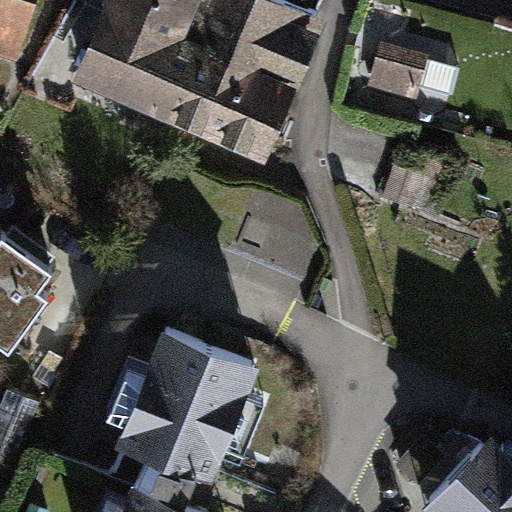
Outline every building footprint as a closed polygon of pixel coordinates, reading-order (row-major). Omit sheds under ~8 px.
[(39,0),(0,0),(0,54),(21,61),(39,0)] [(338,17),(297,0),(116,0),(82,78),(276,161),(338,17)] [(430,55),(380,42),(368,87),(418,100),(430,55)] [(57,264),(0,224),(0,342),(10,350),(48,297),(38,290),(57,264)] [(258,369),(160,331),(114,448),(146,461),(135,489),(129,487),(119,511),(189,511),(183,510),(195,479),(212,485),(258,369)] [(40,403),(9,390),(0,410),(0,482),(6,485),(40,403)] [(490,436),(422,511),(421,511),(511,511),(511,453),(506,450),(490,436)] [(445,458),(422,437),(395,466),(418,487),(445,458)]
